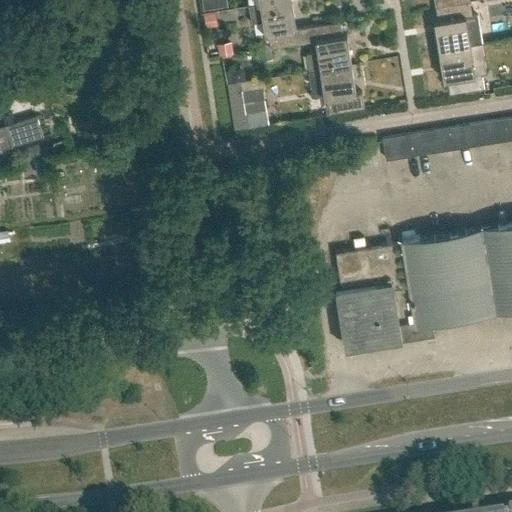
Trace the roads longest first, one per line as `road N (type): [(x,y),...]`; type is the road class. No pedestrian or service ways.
road 1 (residential): [(227,420),(214,335),(0,366)]
road 2 (tertiary): [(511,375),(271,413)]
road 3 (tertiary): [(280,469),(511,434)]
road 4 (tertiary): [(0,506),(191,482)]
road 5 (tertiary): [(183,427),(0,450)]
